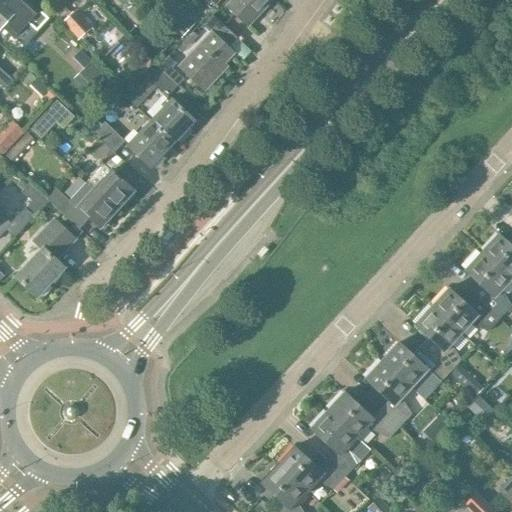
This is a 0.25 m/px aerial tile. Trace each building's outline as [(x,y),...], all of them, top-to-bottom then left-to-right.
[(0,0),(0,31),(2,29),(14,40),(29,24),(37,31),(48,18),(28,0),(8,0),(5,3),(1,0),(0,0)] [(171,0),(161,0),(152,11),(181,38),(196,22),(171,0)] [(223,0),(211,13),(214,15),(238,38),(272,0),(223,0)] [(58,2),(51,8),(62,21),(70,14),(58,2)] [(76,12),(63,23),(78,40),(91,28),(76,12)] [(212,34),(180,68),(205,92),(217,79),(214,75),(235,53),(243,60),(251,52),(214,15),(204,26),(212,34)] [(160,34),(150,46),(160,55),(171,44),(160,34)] [(142,58),(140,70),(148,72),(151,60),(142,58)] [(89,63),(73,79),(89,96),(105,80),(89,63)] [(148,79),(167,97),(168,98),(180,87),(159,67),(148,79)] [(0,84),(6,91),(14,82),(0,69),(0,84)] [(136,91),(128,99),(137,108),(145,99),(136,91)] [(124,98),(116,105),(121,111),(129,104),(124,98)] [(56,100),(45,113),(56,122),(64,129),(75,117),(56,100)] [(173,101),(152,122),(176,145),(196,123),(173,101)] [(105,122),(94,133),(101,140),(116,154),(126,143),(105,122)] [(176,145),(152,122),(129,147),(153,170),(176,145)] [(28,133),(4,157),(11,163),(34,140),(28,133)] [(104,162),(86,182),(97,191),(97,190),(120,211),(136,193),(115,174),(125,164),(120,159),(102,142),(101,140),(91,150),(104,162)] [(97,190),(97,191),(80,209),(103,230),(120,211),(97,190)] [(0,235),(5,230),(16,239),(36,217),(27,209),(13,224),(0,211),(0,235)] [(54,221),(44,232),(35,242),(44,250),(17,278),(40,299),(66,271),(57,262),(76,241),(54,221)] [(483,254),(511,280),(511,245),(500,235),(483,254)] [(503,291),(511,281),(511,280),(483,254),(467,272),(484,288),(476,297),(482,303),(500,320),(511,307),(503,291)] [(451,289),(433,309),(462,335),(472,324),(488,332),(500,320),(482,303),(474,311),(451,289)] [(433,309),(418,326),(435,342),(426,351),(432,357),(450,374),(462,362),(452,346),(462,335),(433,309)] [(401,344),(384,362),(413,390),(423,379),(438,387),(450,374),(432,357),(424,365),(401,344)] [(391,403),(383,411),(401,427),(412,416),(404,400),(413,390),(384,362),(367,380),(391,403)] [(347,394),(330,412),(359,439),(369,429),(390,440),(401,427),(383,411),(375,420),(347,394)] [(478,395),(467,407),(482,422),(494,410),(478,395)] [(330,412),(313,431),(336,453),(328,461),(347,478),(359,465),(372,451),(359,439),(330,412)] [(297,448),(280,467),(310,494),(319,484),(335,492),(347,478),(328,461),(320,470),(297,448)] [(310,494),(280,467),(263,485),(287,506),(281,511),(304,511),(300,504),(310,494)] [(511,511),(511,479),(501,491),(511,502),(511,511)] [(494,511),(482,500),(470,511),(494,511)]
